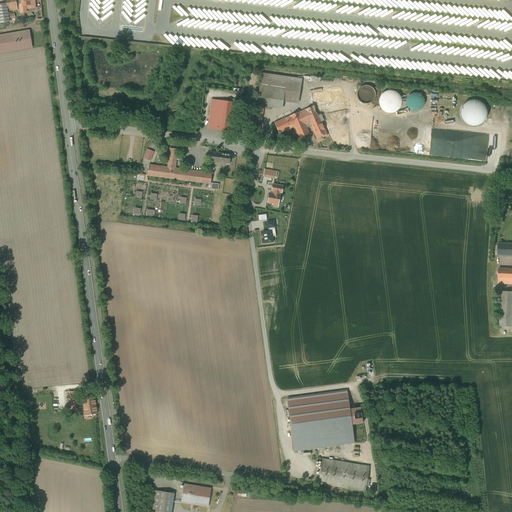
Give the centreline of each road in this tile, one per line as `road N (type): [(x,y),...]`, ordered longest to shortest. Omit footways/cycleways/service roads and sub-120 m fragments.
road 1 (primary): [(119,511),(66,121)]
road 2 (unclassified): [(278,399),(247,208),(258,144)]
road 3 (unclassified): [(258,144),(511,171)]
road 4 (unclassified): [(66,121),(258,144)]
road 5 (primary): [(66,121),(50,0)]
